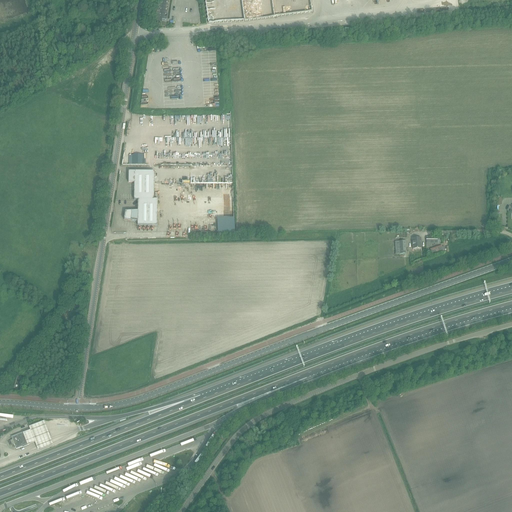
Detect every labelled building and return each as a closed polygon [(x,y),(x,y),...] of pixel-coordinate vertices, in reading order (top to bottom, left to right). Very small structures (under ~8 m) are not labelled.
[(0,0),(0,20),(28,13),(24,0),(0,0)] [(160,22),(161,19),(166,20),(169,0),(157,0),(154,21),(160,22)] [(226,144),(224,138),(218,139),(219,145),(217,146),(218,148),(217,156),(218,157),(219,158),(216,158),(216,162),(224,163),(227,162),(226,158),(226,157),(225,153),(226,144)] [(127,166),(153,171),(154,162),(128,156),(127,166)] [(154,172),(129,171),(129,183),(134,183),(134,200),(138,200),(154,200),(154,172)] [(511,188),(499,188),(500,196),(511,195),(511,188)] [(158,200),(154,200),(138,200),(138,211),(138,222),(138,225),(157,225),(158,200)] [(138,222),(138,211),(132,211),(125,212),(124,220),(131,221),(138,222)] [(229,231),(229,216),(212,217),(212,231),(229,231)] [(437,237),(426,237),(426,247),(432,247),(432,242),(437,242),(437,237)] [(413,249),(421,249),(420,238),(412,239),(413,249)] [(398,242),(398,254),(406,254),(405,241),(398,242)] [(30,432),(23,435),(27,447),(35,444),(38,452),(53,446),(44,423),(29,428),(30,432)] [(11,437),(16,449),(23,447),(22,447),(28,444),(24,435),(24,432),(11,437)]
